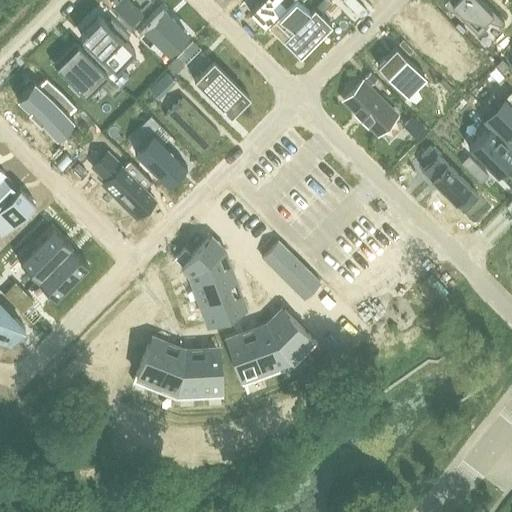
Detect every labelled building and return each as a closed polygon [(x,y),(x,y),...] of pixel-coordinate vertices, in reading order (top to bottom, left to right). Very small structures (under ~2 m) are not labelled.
[(127,0),(133,6),(126,13),(140,27),(153,14),(146,7),(152,0),(127,0)] [(258,0),(249,10),(264,25),(267,22),(289,0),(258,0)] [(289,0),(267,22),(282,38),(283,37),(310,10),(300,1),(301,0),(289,0)] [(440,0),(447,6),(454,8),(466,19),(464,24),(477,36),(486,27),(487,24),(500,25),(503,22),(480,0),(440,0)] [(143,29),(138,34),(149,45),(154,39),(168,53),(189,31),(164,6),(143,28),(143,29)] [(310,10),(283,37),(298,51),(319,30),(321,33),(331,23),(314,6),(310,10)] [(99,14),(80,33),(87,40),(81,46),(108,72),(121,85),(130,76),(119,64),(134,49),(124,39),(129,34),(111,17),(106,21),(99,14)] [(428,19),(416,32),(444,58),(457,43),(428,19)] [(78,43),(55,65),(85,95),(98,82),(113,97),(122,87),(121,85),(108,72),(81,46),(78,43)] [(378,62),(377,64),(406,93),(424,74),(395,45),(385,55),(383,54),(377,61),(378,62)] [(502,57),(494,65),(501,72),(509,65),(502,57)] [(201,71),(193,79),(230,115),(243,103),(249,97),(243,90),(243,91),(232,80),(232,79),(222,70),(216,64),(205,75),(201,71)] [(166,72),(160,77),(170,87),(175,81),(166,72)] [(32,80),(14,98),(26,110),(25,111),(38,124),(39,123),(54,137),(72,120),(67,115),(75,108),(42,76),(35,83),(32,80)] [(441,77),(438,80),(450,91),(453,88),(441,77)] [(361,85),(344,101),(381,141),(398,123),(361,85)] [(511,90),(483,119),(491,126),(511,147),(511,90)] [(164,113),(163,114),(200,151),(202,149),(196,144),(212,128),(218,133),(219,132),(182,95),(181,96),(181,97),(165,113),(164,113)] [(413,114),(403,124),(417,139),(427,129),(413,114)] [(511,147),(491,126),(470,147),(498,175),(511,161),(511,147)] [(154,134),(136,152),(167,183),(185,165),(154,134)] [(432,143),(422,153),(429,159),(423,165),(462,204),(477,188),(432,143)] [(108,152),(93,167),(107,181),(104,185),(128,210),(132,206),(137,211),(153,196),(144,188),(151,181),(129,159),(122,166),(108,152)] [(468,154),(461,161),(481,181),(488,173),(468,154)] [(78,162),(71,169),(81,178),(87,171),(78,162)] [(0,181),(0,208),(13,195),(0,181)] [(0,208),(0,239),(29,210),(13,195),(0,208)] [(33,245),(18,260),(39,281),(71,249),(72,248),(54,230),(36,248),(33,245)] [(205,239),(203,241),(209,247),(213,243),(207,237),(205,239)] [(278,239),(261,256),(299,293),(315,277),(278,239)] [(203,241),(181,264),(188,271),(191,280),(222,269),(216,253),(209,247),(203,241)] [(39,281),(38,282),(57,300),(90,267),(71,249),(39,281)] [(222,269),(191,280),(199,301),(229,290),(227,284),(222,269)] [(12,303),(24,290),(15,281),(3,293),(12,303)] [(24,290),(12,303),(22,312),(34,300),(24,290)] [(229,290),(199,301),(207,322),(237,311),(231,295),(229,290)] [(1,292),(0,293),(0,302),(16,318),(22,312),(12,303),(3,293),(1,292)] [(0,338),(10,342),(25,327),(16,318),(0,302),(0,338)] [(284,309),(279,314),(283,318),(288,313),(284,309)] [(283,318),(271,330),(289,358),(311,336),(288,313),(283,318)] [(255,336),(250,338),(261,368),(289,358),(271,330),(255,336)] [(244,340),(228,346),(239,376),(255,370),(261,368),(250,338),(244,340)] [(147,342),(135,373),(156,381),(168,351),(163,349),(147,342)] [(168,351),(156,381),(176,389),(182,356),(174,353),(168,351)] [(202,355),(196,356),(198,388),(221,387),(219,354),(202,355)] [(182,356),(176,389),(198,388),(196,356),(190,356),(182,356)]
